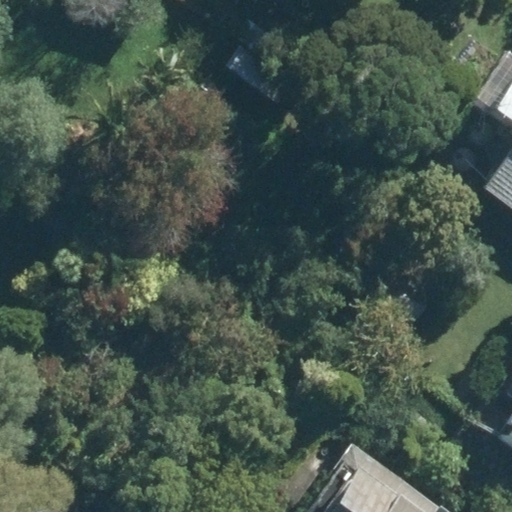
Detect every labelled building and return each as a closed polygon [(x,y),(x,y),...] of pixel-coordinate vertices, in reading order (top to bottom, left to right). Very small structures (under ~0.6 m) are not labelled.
[(279,102),(293,83),(256,58),(244,77),(279,102)] [(511,74),(488,108),(511,125),(511,146),(478,195),(511,219),(511,74)] [(158,327),(187,286),(151,261),(123,301),(158,327)] [(410,273),(391,275),(377,290),(379,310),(395,323),(415,321),(427,305),(425,286),(410,273)] [(511,413),(495,437),(511,449),(511,413)] [(447,511),(346,443),(297,511),(447,511)]
